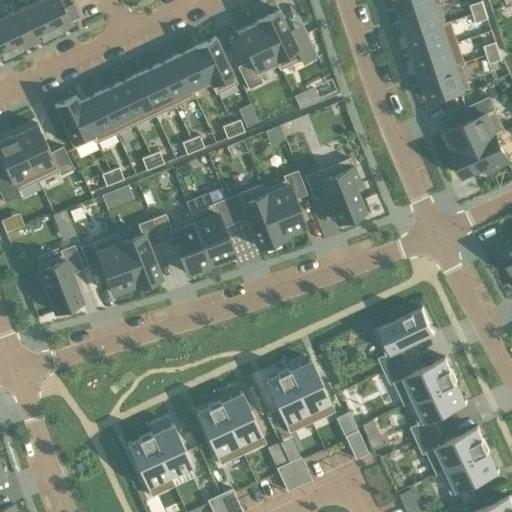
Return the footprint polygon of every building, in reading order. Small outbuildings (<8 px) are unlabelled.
[(34,0),(15,9),(31,43),(51,34),(34,0)] [(59,0),(34,0),(51,34),(71,24),(59,0)] [(396,0),(401,14),(442,0),(396,0)] [(444,0),(442,0),(401,14),(408,34),(451,20),(451,19),(447,20),(440,2),(444,0)] [(482,0),(481,0),(470,4),(473,13),(485,8),(482,0)] [(278,8),(256,18),(280,67),(300,58),(302,62),(315,56),(304,32),(292,38),(288,30),(278,8)] [(485,8),(473,13),(475,22),(488,18),(485,8)] [(15,9),(0,16),(0,27),(12,52),(31,43),(15,9)] [(256,21),(236,30),(249,59),(237,64),(248,87),(261,81),(257,72),(270,66),(272,71),(280,67),(256,18),(255,18),(256,21)] [(451,20),(408,34),(415,55),(458,40),(451,20)] [(0,27),(0,57),(12,52),(0,27)] [(214,35),(194,45),(216,92),(237,82),(214,35)] [(458,40),(415,55),(421,75),(465,61),(458,40)] [(496,41),(483,45),(486,54),(499,50),(496,41)] [(194,45),(174,54),(194,95),(195,95),(193,90),(210,82),(215,92),(216,92),(194,45)] [(499,50),(486,54),(489,63),(502,58),(499,50)] [(174,54),(155,63),(174,104),(194,95),(174,54)] [(465,61),(421,75),(429,99),(470,86),(462,63),(465,62),(465,61)] [(155,63),(135,72),(155,114),(174,104),(155,63)] [(135,72),(116,82),(135,123),(155,114),(135,72)] [(116,82),(96,91),(116,132),(135,123),(116,82)] [(75,94),(74,94),(96,141),(116,132),(96,91),(78,100),(75,94)] [(74,94),(53,104),(76,151),(96,141),(74,94)] [(472,118),(445,131),(455,151),(452,152),(453,153),(505,129),(495,107),(489,95),(466,106),(472,118)] [(239,118),(230,122),(235,134),(244,130),(239,118)] [(36,122),(15,132),(37,179),(57,170),(59,174),(73,167),(62,144),(49,150),(36,122)] [(230,122),(221,125),(226,137),(235,134),(230,122)] [(505,129),(453,153),(463,175),(484,165),(492,161),(495,167),(509,160),(497,134),(505,130),(505,129)] [(15,132),(0,138),(0,157),(2,162),(6,170),(0,173),(0,189),(5,199),(19,193),(17,189),(37,179),(15,132)] [(199,134),(190,138),(195,150),(203,146),(199,134)] [(190,138),(181,141),(186,153),(195,150),(190,138)] [(158,150),(150,153),(154,166),(163,162),(158,150)] [(150,153),(141,157),(146,169),(154,166),(150,153)] [(349,156),(304,174),(313,198),(326,193),(337,220),(342,218),(344,223),(360,216),(358,212),(363,210),(354,185),(359,183),(349,156)] [(118,166),(109,169),(114,181),(123,178),(118,166)] [(109,169),(101,173),(105,185),(114,181),(109,169)] [(262,183),(261,183),(282,237),(283,236),(282,234),(304,225),(293,198),(306,193),(297,169),(282,174),(284,179),(263,187),(262,183)] [(237,192),(225,197),(234,221),(235,221),(247,216),(258,246),(262,244),(264,249),(280,242),(279,238),(282,237),(261,183),(237,192)] [(127,184),(113,189),(119,202),(132,197),(127,184)] [(208,191),(186,200),(190,211),(210,262),(233,253),(222,226),(234,221),(225,197),(212,202),(208,191)] [(65,208),(52,213),(62,239),(75,234),(65,208)] [(164,212),(151,218),(160,241),(172,237),(186,272),(190,270),(192,275),(209,268),(207,264),(210,262),(190,211),(168,220),(164,212)] [(116,231),(115,232),(137,285),(160,276),(148,246),(160,241),(151,218),(137,223),(141,232),(120,240),(116,231)] [(115,232),(79,246),(89,269),(101,265),(112,292),(135,283),(135,285),(137,285),(115,232)] [(511,244),(503,249),(511,268),(511,244)] [(58,262),(32,270),(37,284),(33,285),(37,298),(41,297),(45,308),(70,300),(62,276),(75,272),(68,250),(56,254),(58,262)] [(422,306),(367,332),(384,370),(408,359),(402,347),(435,332),(422,306)] [(408,359),(384,370),(390,383),(394,381),(404,403),(456,379),(446,356),(413,371),(408,359)] [(288,367),(287,368),(311,420),(334,410),(309,357),(307,358),(308,361),(289,369),(288,367)] [(287,368),(264,378),(288,431),(311,420),(287,368)] [(456,379),(404,403),(404,404),(409,402),(418,422),(410,426),(416,439),(440,428),(434,416),(464,403),(467,401),(456,379)] [(219,399),(218,400),(242,452),(265,441),(241,389),(238,390),(239,393),(220,401),(219,399)] [(218,400),(195,410),(219,463),(242,452),(218,400)] [(374,416),(362,422),(367,433),(379,427),(374,416)] [(150,431),(149,432),(173,484),(174,483),(170,475),(192,465),(172,421),(169,422),(170,425),(151,433),(150,431)] [(440,428),(416,439),(423,452),(426,451),(436,472),(488,448),(478,425),(445,440),(440,428)] [(357,428),(344,434),(355,457),(367,452),(357,428)] [(149,432),(126,442),(150,494),(173,484),(149,432)] [(488,448),(436,472),(437,473),(441,471),(442,473),(451,493),(499,471),(488,448)] [(300,455),(288,460),(298,484),(310,478),(300,455)] [(288,460),(275,466),(286,489),(298,484),(288,460)] [(231,487),(219,492),(227,511),(237,511),(242,510),(231,487)] [(227,511),(219,492),(206,498),(213,511),(227,511)] [(511,511),(511,498),(510,494),(471,511),(511,511)] [(0,511),(15,511),(12,502),(0,506),(0,511)]
